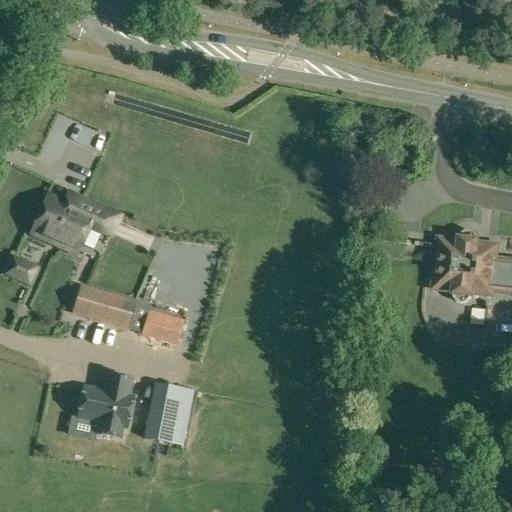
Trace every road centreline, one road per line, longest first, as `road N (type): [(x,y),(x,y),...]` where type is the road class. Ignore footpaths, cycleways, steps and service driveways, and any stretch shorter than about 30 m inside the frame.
road 1 (secondary): [(75,5),(97,33),(130,48),(408,90)]
road 2 (secondary): [(408,90),(317,57),(141,28),(99,0)]
road 3 (unclassified): [(0,147),(50,20)]
